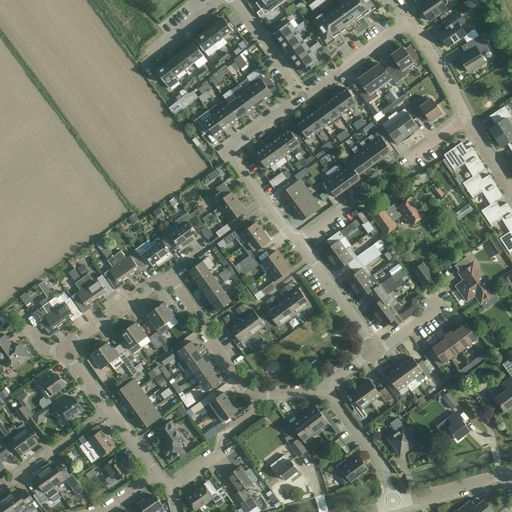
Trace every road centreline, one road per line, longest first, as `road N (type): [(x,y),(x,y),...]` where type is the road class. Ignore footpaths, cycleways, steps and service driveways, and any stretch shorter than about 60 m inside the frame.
road 1 (residential): [(296,242),(232,151),(304,97)]
road 2 (residential): [(252,398),(168,281)]
road 3 (residential): [(394,505),(385,468),(326,387)]
road 4 (residential): [(375,352),(296,242)]
road 5 (residential): [(168,488),(222,454),(223,438),(254,413),(252,398)]
road 6 (residential): [(109,409),(0,488)]
road 7 (residential): [(304,97),(408,21)]
road 8 (residential): [(168,281),(68,353)]
road 9 (unclassified): [(394,505),(511,472)]
road 10 (residential): [(233,0),(304,97)]
